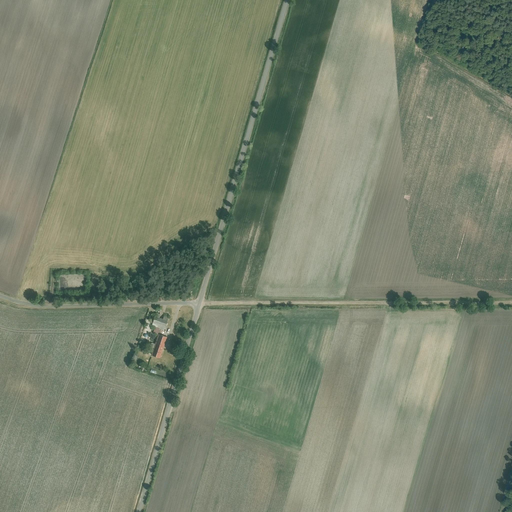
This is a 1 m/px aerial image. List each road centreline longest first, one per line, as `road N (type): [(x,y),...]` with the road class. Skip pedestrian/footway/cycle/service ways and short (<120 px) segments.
road 1 (unclassified): [(198,304),(286,0)]
road 2 (track): [(198,304),(511,301)]
road 3 (unclassified): [(139,511),(198,304)]
road 4 (unclassified): [(0,291),(29,303),(198,304)]
